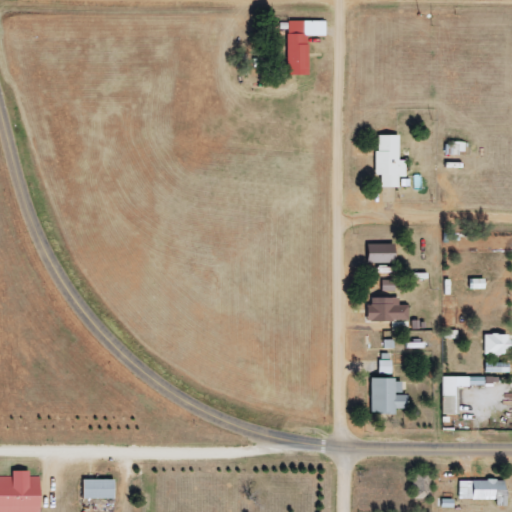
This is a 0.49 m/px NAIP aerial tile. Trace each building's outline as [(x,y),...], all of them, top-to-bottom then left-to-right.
[(323,35),(323,20),(285,21),(285,75),(306,75),(306,35),(323,35)] [(374,175),(379,175),(379,187),(396,187),(396,177),(404,177),(405,160),(397,160),(397,135),(375,135),(374,175)] [(371,245),(371,252),(365,252),(365,264),(392,262),(391,244),(371,245)] [(482,354),(507,354),(507,335),(483,334),(482,354)] [(390,374),(390,361),(377,361),(377,373),(390,374)] [(456,415),(456,386),(482,386),(482,376),(440,377),(441,415),(456,415)] [(368,413),(393,414),(393,409),(406,409),(406,395),(400,395),(400,379),(369,378),(368,413)] [(0,511),(39,511),(38,476),(28,476),(28,471),(10,471),(10,477),(0,476),(0,511)] [(430,473),(412,472),(411,500),(429,500),(430,473)] [(112,480),(80,479),(80,498),(111,499),(112,480)] [(494,500),(494,507),(504,507),(504,480),(469,480),(469,499),(494,500)]
